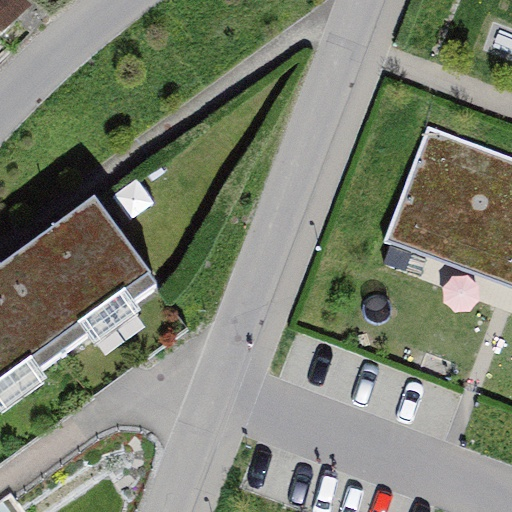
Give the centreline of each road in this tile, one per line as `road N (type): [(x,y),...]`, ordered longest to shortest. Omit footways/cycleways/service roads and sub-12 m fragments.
road 1 (residential): [(165,511),(358,0)]
road 2 (residential): [(0,111),(67,41),(121,0)]
